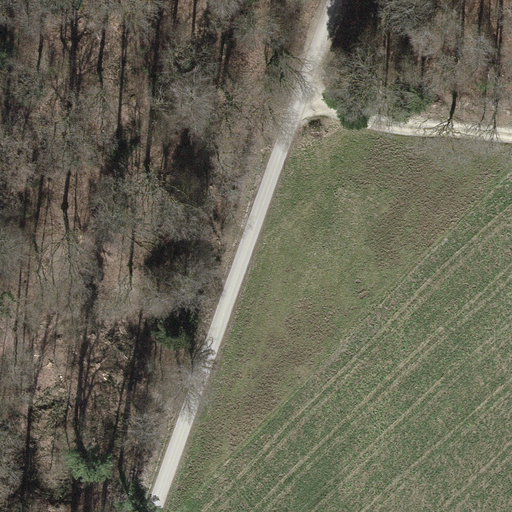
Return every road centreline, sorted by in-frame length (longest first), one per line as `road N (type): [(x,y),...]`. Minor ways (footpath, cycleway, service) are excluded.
road 1 (unclassified): [(345,0),(312,107),(155,511)]
road 2 (track): [(312,107),(511,138)]
